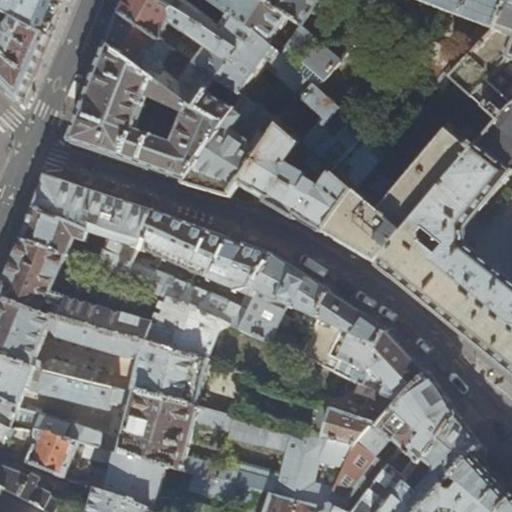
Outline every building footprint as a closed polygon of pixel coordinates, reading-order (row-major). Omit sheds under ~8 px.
[(63,5),(64,3),(58,0),(0,0),(0,10),(0,11),(50,37),(61,12),(63,5)] [(239,53),(162,0),(126,0),(121,16),(173,50),(181,39),(189,46),(194,39),(207,49),(195,65),(217,81),(239,53)] [(255,33),(208,0),(162,0),(239,53),(240,54),(255,33)] [(208,0),(255,33),(282,57),(296,36),(282,27),(288,17),(261,0),(208,0)] [(302,26),(319,0),(261,0),(288,17),(302,26)] [(380,0),(361,0),(357,5),(371,19),(380,0)] [(481,25),(469,51),(476,54),(498,30),(509,0),(380,0),(371,19),(433,80),(457,52),(415,32),(423,9),(434,13),(436,8),(481,25)] [(511,0),(509,0),(498,30),(476,54),(470,60),(453,79),(498,121),(475,148),(378,264),(379,265),(379,266),(425,304),(465,337),(511,374),(511,0)] [(0,83),(19,102),(22,102),(50,37),(0,11),(0,10),(0,83)] [(173,50),(121,16),(111,40),(111,42),(109,46),(196,111),(207,95),(217,81),(195,65),(194,65),(181,84),(164,72),(165,65),(175,51),(173,50)] [(296,36),(282,57),(319,89),(343,62),(302,26),(296,36)] [(354,193),(355,191),(387,152),(319,89),(282,57),(255,33),(240,54),(239,53),(217,81),(240,96),(271,54),(273,56),(273,65),(282,73),(279,77),(323,118),(300,145),(312,156),(325,167),(336,176),(354,193)] [(196,111),(109,46),(108,47),(91,93),(82,115),(72,141),(72,142),(73,144),(98,152),(186,181),(234,112),(207,95),(196,111)] [(462,53),(435,82),(442,90),(453,79),(470,60),(462,53)] [(234,112),(186,181),(184,185),(207,192),(230,198),(237,189),(240,185),(280,128),(281,127),(273,119),(255,146),(234,132),(242,121),(245,123),(257,107),(244,97),(243,98),(243,99),(234,112)] [(280,128),(240,185),(261,197),(263,198),(291,214),(326,234),(355,194),(354,193),(336,176),(324,191),(316,187),(317,185),(310,182),(311,180),(286,165),(300,145),(280,128)] [(365,257),(378,264),(475,148),(470,144),(467,148),(448,132),(379,213),(355,191),(354,193),(355,194),(326,234),(331,237),(365,257)] [(306,163),(318,173),(325,167),(312,156),(306,163)] [(80,228),(140,248),(154,212),(101,195),(49,179),(46,178),(37,202),(35,209),(80,228)] [(135,263),(140,248),(80,228),(35,209),(31,220),(23,241),(45,249),(68,257),(127,282),(135,263)] [(154,271),(135,263),(127,282),(164,298),(228,325),(241,331),(259,293),(274,256),(236,242),(154,212),(140,248),(160,257),(154,271)] [(228,325),(164,298),(153,324),(52,295),(56,287),(61,290),(66,286),(68,282),(66,276),(61,274),(68,257),(45,249),(23,241),(19,250),(0,294),(0,297),(44,315),(48,304),(57,307),(53,317),(54,317),(146,345),(147,344),(209,362),(213,351),(218,353),(228,325)] [(297,330),(311,337),(331,293),(305,276),(274,256),(259,293),(241,331),(272,345),(280,326),(286,329),(290,329),(294,321),(285,316),(289,307),(305,314),(297,330)] [(361,312),(331,293),(311,337),(307,346),(301,358),(360,384),(364,386),(388,333),(390,331),(361,312)] [(197,409),(209,362),(147,344),(146,345),(54,317),(53,317),(44,315),(0,297),(0,356),(32,368),(36,361),(48,331),(55,331),(59,338),(129,359),(144,354),(134,393),(197,409)] [(388,333),(364,386),(400,402),(427,374),(423,369),(388,333)] [(279,348),(301,358),(307,346),(285,336),(279,348)] [(326,461),(346,466),(356,445),(323,440),(229,416),(197,409),(134,393),(95,384),(34,369),(32,368),(0,356),(0,398),(19,405),(20,406),(26,389),(110,410),(112,403),(130,408),(124,429),(123,436),(121,442),(104,437),(104,435),(72,424),(70,424),(65,440),(79,444),(85,446),(114,453),(118,454),(169,468),(192,474),(254,490),(271,495),(277,496),(326,509),(333,495),(319,493),(326,461)] [(46,365),(36,361),(34,369),(95,384),(98,373),(53,359),(46,363),(46,365)] [(384,511),(406,482),(412,474),(419,463),(420,464),(458,414),(455,410),(430,371),(427,374),(400,402),(379,424),(357,446),(356,445),(346,466),(333,495),(326,509),(324,511),(384,511)] [(367,401),(358,416),(379,424),(400,402),(364,386),(360,384),(355,395),(367,401)] [(19,409),(19,405),(0,398),(0,445),(8,449),(12,439),(7,437),(11,425),(12,425),(19,409)] [(332,407),(323,440),(356,445),(357,446),(379,424),(358,416),(332,407)] [(421,511),(463,465),(475,454),(482,447),(472,433),(458,414),(420,464),(419,463),(412,474),(424,485),(420,495),(406,482),(384,511),(421,511)] [(65,478),(79,444),(65,440),(70,424),(42,416),(36,431),(32,431),(37,442),(28,463),(45,470),(65,478)] [(111,464),(114,453),(85,446),(83,457),(111,464)] [(482,447),(475,454),(463,465),(421,511),(501,511),(511,499),(511,495),(508,491),(484,464),(486,452),(482,447)] [(154,511),(169,468),(118,454),(107,495),(150,511),(154,511)] [(0,486),(46,511),(48,511),(58,511),(60,510),(57,509),(60,502),(50,498),(51,496),(36,489),(40,480),(33,476),(29,477),(0,466),(0,486)] [(251,503),(254,490),(192,474),(188,490),(245,505),(251,503)] [(87,480),(85,486),(93,489),(96,483),(87,480)] [(150,511),(107,495),(96,490),(90,511),(150,511)] [(277,496),(271,495),(265,511),(229,511),(185,500),(181,511),(324,511),(326,509),(277,496)] [(173,498),(169,511),(179,511),(183,501),(173,498)] [(511,511),(511,499),(501,511),(511,511)]
